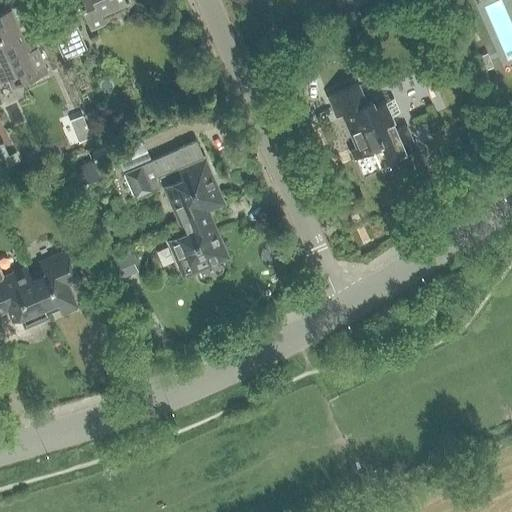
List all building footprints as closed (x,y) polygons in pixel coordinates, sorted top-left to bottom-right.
[(65,0),(66,2),(67,3),(68,4),(69,6),(71,6),(73,7),(72,11),(70,12),(73,17),(84,12),(91,27),(104,21),(101,15),(127,4),(130,10),(147,3),(145,0),(65,0)] [(12,88),(46,72),(31,39),(24,42),(9,9),(0,13),(0,78),(4,77),(12,88)] [(87,52),(77,27),(53,37),(63,62),(87,52)] [(487,54),(478,58),(483,70),(492,66),(487,54)] [(336,117),(342,114),(356,147),(350,149),(355,159),(372,152),(378,168),(405,157),(403,154),(414,149),(405,126),(395,130),(383,102),(373,106),(371,101),(365,104),(356,84),(328,96),(336,117)] [(123,174),(135,200),(159,190),(158,178),(179,169),(184,181),(165,189),(180,223),(207,212),(224,204),(214,181),(210,183),(207,176),(211,175),(196,142),(149,163),(149,164),(142,167),(141,166),(123,174)] [(16,153),(1,160),(6,169),(20,162),(16,153)] [(207,212),(180,223),(185,235),(169,242),(184,277),(228,258),(207,212)] [(137,273),(127,247),(105,257),(115,282),(137,273)] [(69,251),(26,269),(46,314),(58,309),(61,315),(77,309),(67,284),(81,279),(69,251)] [(48,318),(46,314),(26,269),(1,279),(0,277),(0,307),(7,324),(21,319),(25,328),(48,318)]
